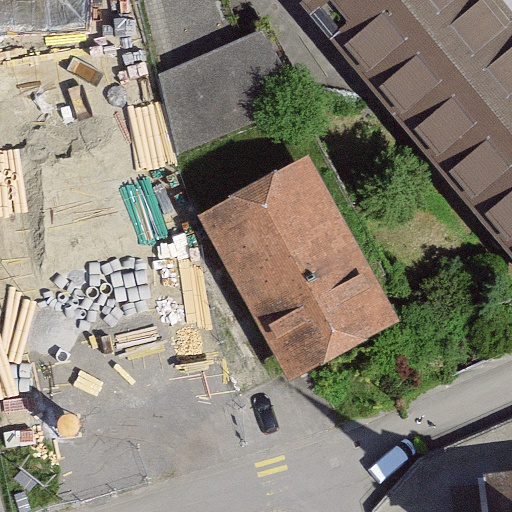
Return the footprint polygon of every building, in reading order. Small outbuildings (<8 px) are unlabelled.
[(511,0),(290,0),(511,250),(511,0)] [(161,86),(184,165),(301,115),(269,39),(161,86)] [(392,325),(306,162),(193,221),(279,384),(392,325)] [(164,467),(136,416),(89,442),(117,493),(164,467)] [(511,511),(511,472),(479,476),(481,506),(466,508),(466,511),(511,511)]
